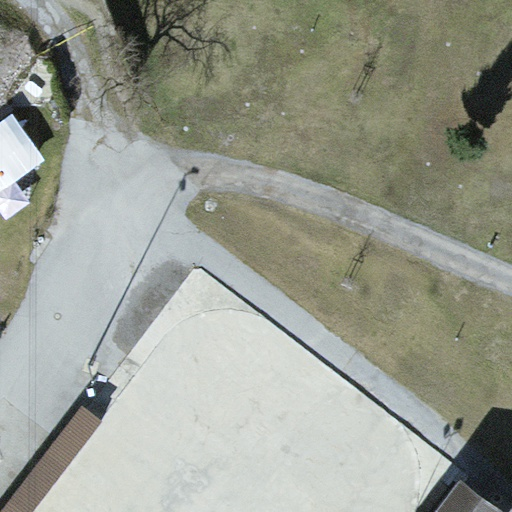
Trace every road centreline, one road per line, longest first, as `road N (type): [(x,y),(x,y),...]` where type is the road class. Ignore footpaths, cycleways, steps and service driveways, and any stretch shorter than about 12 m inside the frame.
road 1 (track): [(0,380),(78,247),(118,211),(183,186),(239,186),(319,205),(511,286)]
road 2 (track): [(118,211),(90,82),(75,47),(29,0)]
